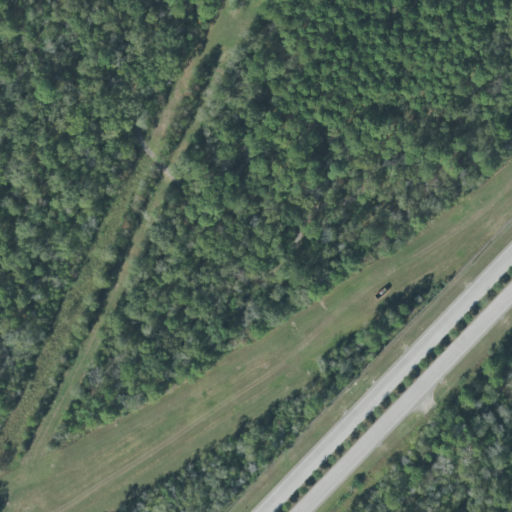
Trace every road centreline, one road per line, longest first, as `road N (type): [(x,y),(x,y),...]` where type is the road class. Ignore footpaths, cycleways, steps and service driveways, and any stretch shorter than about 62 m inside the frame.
road 1 (secondary): [(511,245),(259,511)]
road 2 (secondary): [(298,511),(511,292)]
